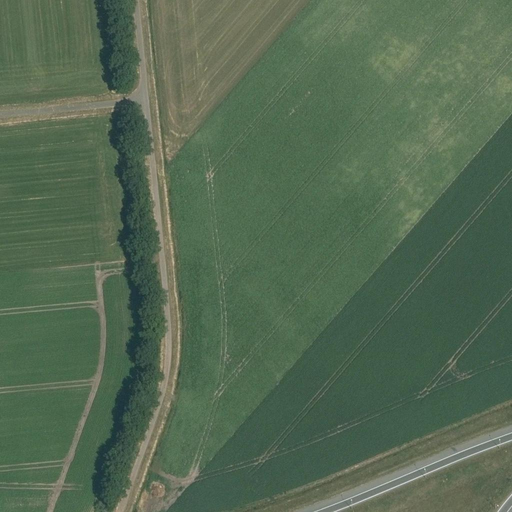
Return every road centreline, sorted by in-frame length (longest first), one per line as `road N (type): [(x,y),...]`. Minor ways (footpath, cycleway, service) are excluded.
road 1 (unclassified): [(120,511),(169,353),(145,101)]
road 2 (motorway): [(511,437),(325,511)]
road 3 (unclassified): [(0,115),(145,101)]
